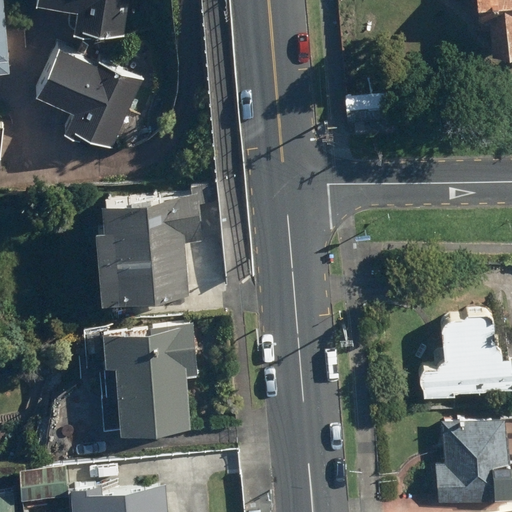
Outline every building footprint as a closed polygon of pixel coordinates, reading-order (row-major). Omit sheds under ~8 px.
[(0,0),(0,63),(13,62),(7,0),(0,0)] [(141,0),(82,0),(81,18),(138,25),(141,0)] [(511,0),(482,0),(484,20),(494,19),(495,40),(511,39),(511,0)] [(149,73),(65,33),(41,82),(78,100),(67,124),(81,131),(85,123),(118,138),(149,73)] [(104,216),(108,292),(189,288),(186,229),(205,228),(203,178),(113,183),(115,215),(104,216)] [(511,378),(511,336),(504,337),(500,301),(447,306),(451,353),(424,355),(427,386),(511,378)] [(124,355),(127,424),(192,421),(190,370),(201,369),(198,312),(108,316),(110,355),(124,355)] [(511,420),(511,406),(447,410),(450,456),(439,457),(441,493),(511,489),(511,420)] [(69,458),(26,459),(27,491),(69,490),(69,458)] [(174,511),(174,477),(78,478),(77,511),(174,511)] [(15,483),(0,483),(0,511),(1,511),(2,509),(16,509),(15,483)]
